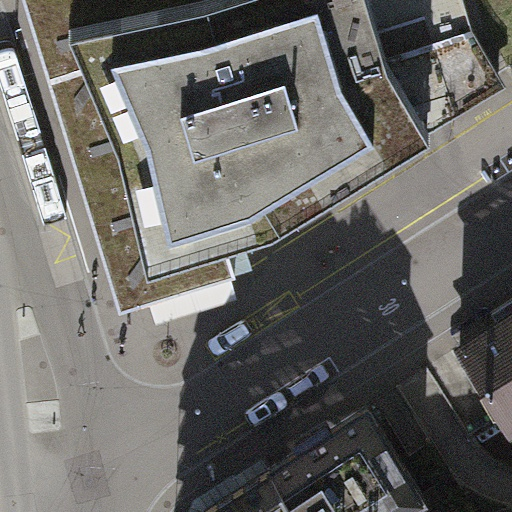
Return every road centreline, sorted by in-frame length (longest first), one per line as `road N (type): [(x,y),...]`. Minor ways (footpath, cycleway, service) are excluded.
road 1 (residential): [(51,465),(157,421),(511,207)]
road 2 (tertiary): [(51,465),(0,218)]
